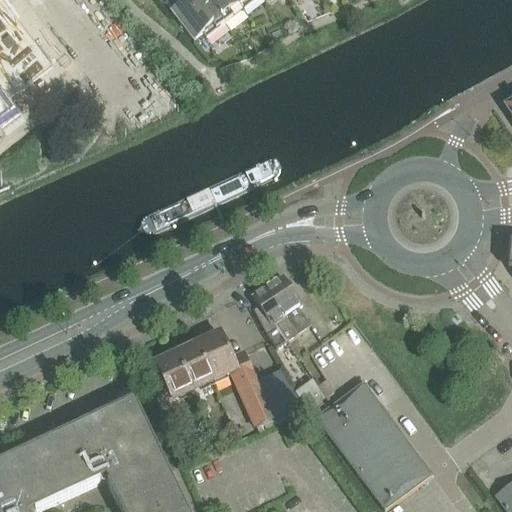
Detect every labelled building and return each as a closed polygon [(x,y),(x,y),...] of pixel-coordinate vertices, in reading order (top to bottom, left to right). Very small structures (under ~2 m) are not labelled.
[(207,42),(225,29),(203,0),(186,0),(187,1),(171,13),(195,45),(204,38),(207,42)] [(243,15),(231,0),(203,0),(225,29),(243,15)] [(231,0),(243,15),(261,1),(260,0),(231,0)] [(298,312),(302,309),(283,281),(265,293),(285,321),(284,322),(287,327),(286,327),(296,340),(310,330),(298,312)] [(265,293),(253,301),(259,311),(254,314),(267,340),(276,354),(287,346),(296,340),(286,327),(287,327),(284,322),(285,321),(265,293)] [(221,338),(197,349),(214,386),(231,378),(256,432),(261,430),(263,435),(291,424),(304,419),(293,394),(283,373),(257,386),(244,357),(232,363),(221,338)] [(214,386),(197,349),(177,358),(194,395),(204,418),(211,414),(200,392),(214,386)] [(174,404),(194,395),(177,358),(156,368),(165,387),(151,394),(165,425),(180,418),(174,404)] [(313,384),(296,396),(306,415),(309,413),(326,402),(318,390),(313,384)] [(326,385),(318,390),(326,402),(334,397),(326,385)] [(310,416),(315,422),(311,425),(318,434),(322,432),(381,511),(388,511),(432,481),(363,387),(331,410),(326,403),(310,416)] [(185,511),(134,402),(29,451),(27,446),(0,458),(0,511),(185,511)] [(511,511),(511,488),(495,501),(503,511),(511,511)]
